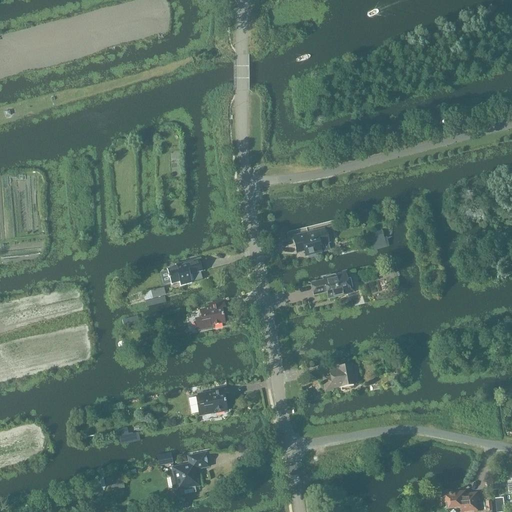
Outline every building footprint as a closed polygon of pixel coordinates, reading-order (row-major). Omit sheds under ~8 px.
[(325,229),(292,237),(296,252),(302,251),(304,252),(305,257),(321,253),(330,250),(328,242),(325,229)] [(381,231),(366,235),(369,242),(371,242),(383,238),(381,231)] [(383,238),(371,242),(374,251),(389,247),(386,237),(383,238)] [(202,264),(200,258),(176,264),(177,267),(167,270),(160,272),(163,284),(171,282),(171,285),(179,283),(180,287),(191,284),(191,283),(201,280),(199,273),(204,271),(203,263),(202,264)] [(324,281),(311,284),(314,296),(327,293),(328,299),(356,292),(351,277),(346,278),(345,276),(340,277),(340,274),(323,279),(324,281)] [(163,289),(151,292),(152,299),(165,296),(163,289)] [(144,301),(146,307),(166,302),(165,296),(144,301)] [(197,331),(214,327),(213,326),(224,323),(221,310),(225,309),(223,301),(208,305),(209,309),(199,311),(201,319),(195,320),(197,331)] [(137,316),(122,320),(124,327),(139,323),(137,316)] [(325,392),(333,391),(333,388),(354,384),(351,365),(337,368),(337,370),(329,371),(330,377),(323,379),(325,392)] [(199,416),(216,413),(215,412),(226,409),(224,396),(227,395),(226,387),(211,390),(212,395),(196,398),(199,416)] [(126,429),(114,431),(116,438),(116,439),(116,440),(119,439),(128,437),(127,434),(126,429)] [(120,446),(121,446),(141,441),(138,433),(133,434),(133,433),(127,434),(128,437),(119,439),(120,446)] [(172,468),(174,477),(170,478),(172,489),(176,489),(177,491),(199,487),(196,470),(209,467),(206,454),(188,457),(189,465),(172,468)] [(122,480),(107,484),(109,491),(124,488),(122,480)] [(452,494),(451,491),(441,493),(442,504),(446,503),(447,510),(462,508),(462,511),(476,511),(476,500),(466,501),(465,493),(452,494)]
